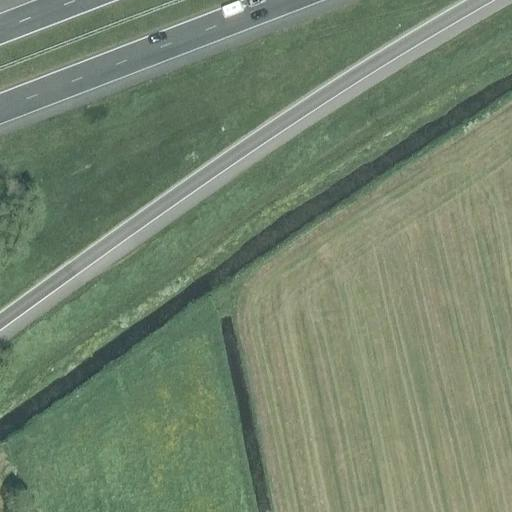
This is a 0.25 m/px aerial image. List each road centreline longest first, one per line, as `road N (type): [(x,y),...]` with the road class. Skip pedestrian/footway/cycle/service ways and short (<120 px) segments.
road 1 (motorway): [(0,321),(284,121),(480,0)]
road 2 (motorway): [(0,109),(284,0)]
